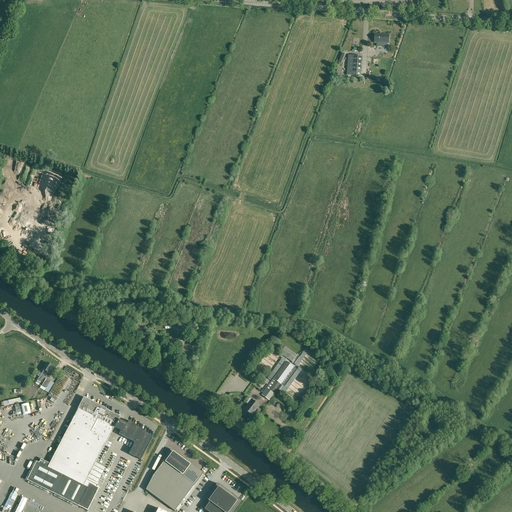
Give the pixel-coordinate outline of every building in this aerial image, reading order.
[(389,34),(380,34),(380,35),(375,34),(375,43),(389,43),(389,34)] [(349,75),(357,76),(360,76),(362,56),(348,55),(346,75),(349,75)] [(185,342),(178,339),(175,345),(182,348),(185,342)] [(300,364),(310,347),(306,345),(296,362),(300,364)] [(292,362),(293,363),(299,355),(298,354),(297,355),(285,346),(280,353),(292,362)] [(296,368),(286,361),(274,378),(284,385),(296,368)] [(39,371),(37,375),(39,377),(37,380),(40,382),(45,375),(43,374),(45,371),(48,373),(52,367),(46,363),(42,370),(42,369),(40,372),(39,371)] [(299,364),(283,388),(287,390),(303,367),(299,364)] [(268,389),(275,380),(273,378),(266,388),(268,389)] [(41,386),(40,388),(48,392),(53,383),(46,379),(42,386),(41,386)] [(284,385),(281,383),(275,380),(268,389),(266,388),(261,395),(269,400),(271,398),(272,399),(276,393),(274,392),(278,388),(280,390),(284,385)] [(141,460),(153,437),(129,421),(127,424),(119,420),(120,417),(106,410),(107,409),(84,397),(78,409),(48,467),(37,461),(27,480),(87,511),(99,488),(95,486),(105,468),(95,463),(114,427),(117,429),(117,430),(119,431),(119,430),(120,431),(119,434),(135,443),(129,454),(141,460)] [(245,402),(247,404),(244,409),(251,415),(259,405),(251,399),(248,397),(245,402)] [(28,404),(21,405),(23,415),(30,413),(28,404)] [(179,474),(172,484),(187,495),(194,485),(203,473),(171,449),(162,461),(179,474)] [(232,511),(241,501),(217,483),(206,499),(210,502),(204,509),(207,511),(232,511)]
